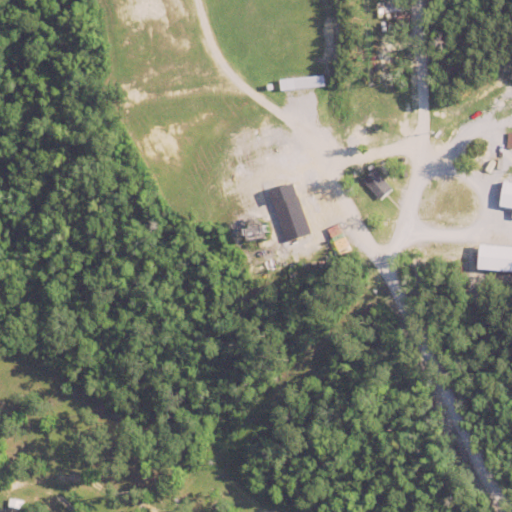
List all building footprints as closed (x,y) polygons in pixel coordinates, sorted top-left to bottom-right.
[(282,78),(326,74),(327,84),(282,88),(282,78)] [(511,104),(511,92),(511,89),(493,97),(498,110),(511,104)] [(502,150),(490,145),(481,168),(494,172),(502,150)] [(365,179),(377,169),(393,188),(381,199),(365,179)] [(10,505),(11,498),(25,501),(24,507),(10,505)]
